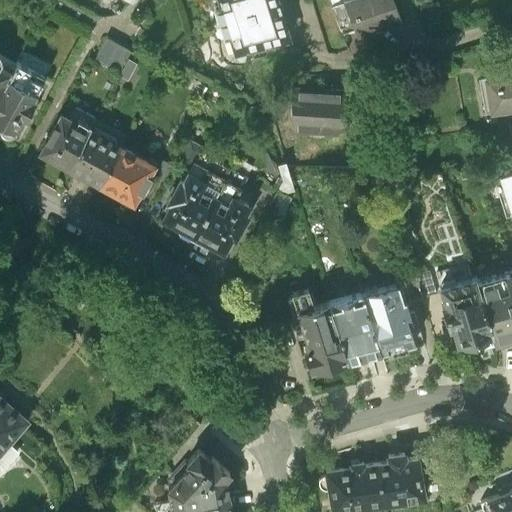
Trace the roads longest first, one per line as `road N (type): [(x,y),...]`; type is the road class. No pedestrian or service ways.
road 1 (residential): [(271,451),(251,346),(228,308),(188,276),(0,180)]
road 2 (residential): [(271,451),(416,406),(482,403),(511,411)]
